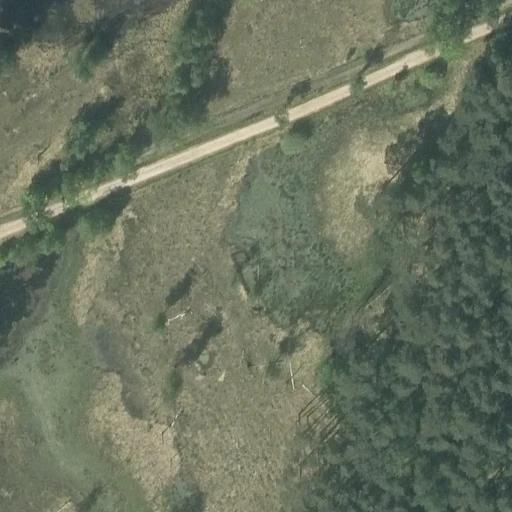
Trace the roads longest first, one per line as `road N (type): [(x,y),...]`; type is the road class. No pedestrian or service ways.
road 1 (track): [(511,12),(0,233)]
road 2 (unknown): [(511,3),(0,218)]
